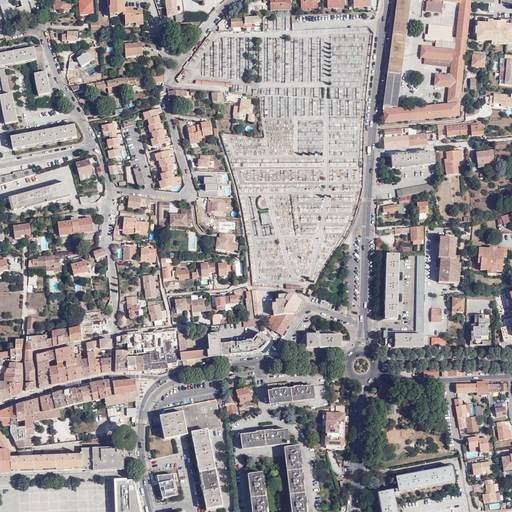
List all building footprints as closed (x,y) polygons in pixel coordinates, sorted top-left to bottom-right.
[(0,0),(0,3),(6,23),(32,15),(27,0),(0,0)] [(69,0),(58,0),(53,1),(54,9),(59,8),(59,9),(70,8),(69,0)] [(91,0),(79,0),(80,14),(93,13),(91,0)] [(123,0),(109,0),(110,7),(109,7),(110,15),(124,14),(125,23),(143,22),(142,9),(137,9),(137,11),(131,11),(131,8),(124,8),(123,0)] [(175,16),(176,22),(185,21),(184,14),(177,15),(175,0),(164,0),(167,17),(175,16)] [(274,4),(274,10),(291,9),(290,0),(269,0),(270,4),(274,4)] [(313,6),(313,9),(317,8),(317,0),(300,0),(301,7),(313,6)] [(458,116),(461,87),(465,50),(470,2),(470,0),(397,0),(388,75),(383,111),(383,112),(385,123),(458,116)] [(258,16),(230,18),(231,27),(244,27),(244,24),(255,23),(255,22),(258,22),(258,16)] [(91,29),(100,29),(99,21),(91,21),(91,29)] [(477,35),(476,38),(484,39),(484,41),(492,41),(506,42),(511,42),(511,25),(508,25),(505,25),(505,23),(500,22),(493,22),(488,22),(488,24),(485,24),(477,23),(477,27),(477,35)] [(77,41),(78,30),(60,30),(60,34),(62,34),(62,41),(77,41)] [(131,53),(142,52),(141,43),(125,44),(126,56),(131,56),(131,55),(131,53)] [(27,45),(23,46),(23,47),(21,48),(20,46),(17,47),(18,51),(13,52),(15,64),(36,60),(35,52),(34,48),(28,49),(27,45)] [(0,66),(15,64),(13,52),(7,53),(7,49),(3,50),(3,51),(0,51),(0,50),(0,66)] [(42,51),(35,52),(36,60),(39,73),(46,72),(42,51)] [(485,52),(473,51),(472,67),(483,68),(485,52)] [(501,71),(511,72),(511,60),(504,60),(503,68),(501,68),(501,71)] [(12,94),(11,89),(8,74),(6,68),(0,69),(0,73),(4,95),(12,94)] [(511,72),(501,71),(500,81),(505,81),(505,85),(511,85),(511,72)] [(47,77),(46,72),(39,73),(34,74),(39,96),(51,93),(49,87),(53,87),(53,83),(51,84),(50,81),(52,80),(51,77),(47,77)] [(153,83),(163,82),(162,74),(150,76),(151,81),(153,81),(153,83)] [(137,77),(125,79),(122,79),(118,79),(119,86),(136,84),(135,80),(137,80),(137,78),(137,77)] [(119,86),(118,79),(113,80),(113,81),(106,82),(108,88),(114,87),(119,86)] [(108,88),(106,82),(84,85),(85,89),(93,89),(93,90),(108,88)] [(330,88),(330,98),(343,98),(343,88),(338,88),(330,88)] [(181,89),(168,91),(170,101),(184,99),(182,90),(181,89)] [(222,92),(211,92),(212,101),(222,101),(222,92)] [(12,94),(4,95),(0,96),(6,124),(17,122),(16,114),(19,114),(18,109),(17,109),(16,106),(18,106),(17,101),(14,101),(12,94)] [(493,103),(501,104),(505,104),(505,107),(511,107),(511,98),(506,98),(506,96),(494,95),(494,97),(490,96),(489,105),(493,106),(493,103)] [(234,107),(233,115),(239,115),(239,113),(249,114),(248,121),(253,121),(254,114),(251,114),(252,105),(250,105),(251,100),(241,98),(240,107),(240,108),(234,107)] [(147,118),(158,115),(158,112),(161,112),(160,107),(143,112),(145,119),(147,118)] [(160,122),(158,115),(147,118),(149,125),(159,122),(160,122)] [(210,121),(205,122),(205,124),(201,124),(197,125),(199,138),(204,138),(203,136),(212,134),(210,121)] [(68,122),(64,123),(65,124),(62,125),(61,123),(58,124),(58,128),(53,129),(55,141),(76,137),(74,125),(69,126),(68,122)] [(159,122),(149,125),(148,125),(150,132),(151,131),(161,129),(159,122)] [(109,131),(109,135),(116,133),(115,128),(113,128),(113,123),(102,125),(103,132),(109,131)] [(460,131),(460,135),(469,135),(471,135),(471,136),(483,136),(482,126),(477,126),(477,124),(446,127),(447,136),(453,136),(453,132),(460,131)] [(200,142),(199,138),(197,125),(192,126),(192,125),(187,126),(189,134),(190,133),(191,136),(189,137),(191,144),(200,142)] [(35,145),(55,141),(53,129),(47,130),(47,126),(44,127),(44,128),(41,129),(41,127),(37,128),(37,132),(32,133),(35,145)] [(164,135),(162,128),(161,129),(151,131),(153,138),(164,135)] [(13,149),(35,145),(32,133),(27,135),(26,130),(22,131),(22,132),(19,133),(19,132),(16,132),(16,136),(11,137),(13,149)] [(116,133),(109,135),(110,138),(107,139),(108,146),(113,146),(119,144),(118,137),(117,137),(116,133)] [(165,138),(164,135),(153,138),(151,139),(153,146),(170,141),(168,137),(165,138)] [(426,135),(408,136),(409,146),(427,144),(426,135)] [(403,147),(402,137),(385,138),(384,138),(385,148),(403,147)] [(119,144),(113,146),(114,149),(108,150),(109,157),(120,155),(119,150),(120,150),(119,144)] [(159,160),(170,158),(169,155),(173,154),(172,149),(155,154),(157,161),(159,160)] [(492,151),(494,151),(494,149),(486,150),(486,152),(476,153),(477,155),(478,165),(478,168),(494,166),(493,159),(492,151)] [(395,157),(391,157),(392,168),(434,164),(433,153),(429,154),(429,151),(416,152),(416,155),(408,155),(408,153),(395,154),(395,157)] [(458,151),(446,152),(447,159),(447,161),(454,161),(459,160),(463,160),(462,151),(458,151)] [(198,167),(209,167),(209,155),(201,155),(200,160),(198,160),(198,167)] [(172,164),(170,158),(159,160),(161,167),(172,164)] [(447,161),(447,159),(445,160),(446,175),(456,174),(454,161),(447,161)] [(76,163),(79,175),(92,172),(89,160),(76,163)] [(172,164),(161,167),(163,173),(172,171),(174,170),(172,164)] [(116,166),(108,166),(110,174),(117,173),(116,166)] [(172,171),(163,173),(161,174),(163,181),(174,178),(172,171)] [(179,180),(178,177),(174,178),(163,181),(159,182),(161,189),(172,186),(171,182),(176,181),(179,180)] [(26,207),(68,195),(65,182),(10,197),(13,210),(26,207)] [(398,197),(435,191),(433,184),(397,190),(398,197)] [(69,195),(68,195),(26,207),(26,208),(70,197),(69,195)] [(412,195),(400,198),(401,199),(399,200),(399,204),(383,207),(384,213),(398,210),(402,209),(401,204),(412,202),(412,195)] [(140,208),(141,198),(129,197),(128,199),(128,207),(140,208)] [(150,203),(156,203),(157,202),(155,200),(145,199),(144,208),(149,209),(150,203)] [(229,203),(225,202),(210,201),(208,201),(207,213),(211,213),(211,211),(224,212),(225,207),(228,207),(229,203)] [(170,208),(170,202),(159,202),(159,227),(165,227),(165,223),(163,222),(163,220),(163,208),(170,208)] [(424,220),(424,214),(424,208),(427,208),(427,204),(417,204),(417,210),(419,210),(419,216),(415,216),(416,224),(419,224),(419,223),(424,223),(424,220)] [(186,223),(191,223),(191,216),(191,210),(181,210),(181,214),(179,214),(178,216),(176,216),(176,214),(171,214),(170,226),(186,226),(186,223)] [(270,223),(269,213),(261,214),(261,224),(270,223)] [(511,213),(502,216),(505,226),(511,224),(511,213)] [(78,222),(78,220),(77,217),(71,218),(71,221),(72,223),(67,223),(67,221),(58,222),(60,235),(69,234),(69,232),(83,230),(83,232),(93,231),(91,218),(84,219),(83,221),(78,222)] [(136,221),(136,219),(124,218),(123,230),(127,231),(128,228),(136,229),(136,221)] [(149,223),(136,221),(136,229),(135,234),(140,235),(140,231),(148,232),(149,223)] [(24,224),(22,225),(19,225),(14,226),(10,226),(12,236),(14,235),(15,238),(21,237),(20,235),(30,234),(29,224),(28,224),(28,222),(24,222),(24,224)] [(270,233),(274,232),(273,225),(262,226),(262,235),(270,234),(270,233)] [(423,240),(422,227),(410,228),(411,241),(412,241),(421,241),(423,240)] [(233,234),(220,232),(219,238),(216,238),(216,240),(218,240),(217,243),(216,243),(215,249),(226,250),(236,252),(238,244),(232,243),(233,234)] [(453,283),(453,281),(459,281),(460,264),(458,264),(458,260),(454,260),(456,239),(440,238),(439,258),(440,258),(439,282),(453,283)] [(137,248),(125,247),(123,260),(136,261),(137,248)] [(504,250),(497,249),(496,251),(493,251),(491,253),(491,254),(489,254),(489,249),(482,248),(481,256),(481,263),(480,270),(487,270),(495,271),(502,272),(503,257),(504,250)] [(96,259),(107,255),(105,249),(94,253),(95,257),(96,259)] [(148,261),(155,261),(155,252),(150,252),(149,250),(142,249),(141,262),(145,262),(146,259),(148,260),(148,261)] [(399,259),(399,255),(387,255),(385,319),(397,320),(397,315),(401,315),(402,303),(397,303),(398,293),(402,293),(402,281),(398,281),(398,272),(402,272),(403,259),(399,259)] [(46,266),(47,269),(54,269),(54,256),(46,257),(46,266)] [(423,349),(424,256),(417,256),(416,332),(388,332),(388,331),(384,331),(384,338),(385,338),(385,349),(423,349)] [(29,261),(28,267),(46,266),(46,257),(38,257),(38,259),(29,261)] [(77,260),(72,261),(72,264),(71,264),(74,274),(82,272),(83,273),(88,272),(85,261),(77,263),(77,260)] [(213,264),(214,273),(219,273),(219,275),(227,275),(226,263),(218,264),(218,263),(213,264)] [(214,273),(213,264),(201,264),(201,277),(209,277),(209,273),(214,273)] [(180,267),(176,267),(177,277),(179,277),(179,280),(185,279),(184,278),(189,278),(188,269),(180,270),(180,267)] [(36,275),(29,274),(28,285),(36,285),(36,275)] [(151,275),(144,275),(145,283),(146,282),(146,289),(144,289),(145,297),(155,297),(154,276),(151,276),(151,275)] [(255,318),(260,317),(262,317),(258,290),(252,290),(251,290),(255,318)] [(248,319),(254,318),(253,314),(252,314),(250,291),(249,291),(246,291),(247,298),(246,298),(247,307),(247,310),(248,319)] [(511,292),(509,293),(511,304),(511,325),(501,328),(504,342),(511,339),(511,292)] [(468,293),(467,299),(495,301),(495,294),(468,293)] [(238,295),(234,296),(220,297),(219,295),(215,296),(216,303),(216,307),(216,310),(225,309),(225,308),(225,304),(229,304),(239,303),(238,298),(238,295)] [(275,315),(276,315),(278,315),(291,314),(294,310),(295,311),(299,304),(298,303),(300,300),(297,299),(297,296),(294,295),(280,295),(281,300),(278,300),(274,300),(274,303),(272,303),(272,311),(273,311),(274,311),(275,311),(275,315)] [(452,299),(452,312),(456,312),(463,312),(464,298),(458,298),(457,299),(452,299)] [(192,309),(191,300),(191,299),(176,300),(176,309),(182,308),(186,308),(187,310),(192,309)] [(200,311),(205,311),(204,306),(204,299),(191,300),(192,309),(192,312),(198,311),(198,310),(200,310),(200,311)] [(138,309),(140,309),(139,306),(132,306),(131,305),(133,305),(133,303),(127,304),(128,310),(129,310),(129,316),(131,317),(132,318),(133,318),(134,317),(135,316),(139,315),(138,309)] [(161,320),(161,318),(160,314),(159,304),(147,306),(149,314),(150,314),(151,314),(152,321),(161,320)] [(441,322),(441,309),(431,309),(431,322),(441,322)] [(213,325),(218,324),(229,322),(229,319),(220,320),(220,321),(218,322),(217,314),(212,314),(213,325)] [(271,328),(282,335),(294,314),(291,314),(278,315),(271,328)] [(473,345),(481,345),(481,342),(490,342),(489,329),(487,329),(487,325),(489,325),(489,316),(478,315),(478,328),(473,328),(472,331),(471,331),(470,341),(473,341),(473,345)] [(244,327),(261,325),(260,317),(255,318),(254,318),(248,319),(243,320),(244,327)] [(180,353),(181,361),(222,356),(220,344),(218,325),(211,326),(211,329),(208,329),(211,350),(209,350),(186,352),(180,353)] [(78,341),(82,339),(80,327),(69,329),(69,334),(70,343),(78,341)] [(179,343),(180,353),(186,352),(183,329),(177,330),(179,343)] [(63,335),(63,330),(58,330),(52,332),(52,339),(53,347),(59,345),(58,338),(63,337),(63,335)] [(220,344),(222,356),(259,352),(270,340),(264,336),(262,334),(260,332),(258,335),(257,334),(252,339),(246,340),(246,341),(233,342),(230,342),(230,343),(220,344)] [(319,348),(319,332),(306,333),(299,344),(299,345),(301,346),(302,348),(319,348)] [(327,332),(319,332),(319,348),(341,348),(341,336),(332,335),(327,335),(327,332)] [(127,344),(127,335),(116,337),(116,345),(127,344)] [(25,351),(32,351),(31,343),(36,342),(36,337),(27,337),(26,345),(25,351)] [(108,350),(111,349),(111,346),(111,345),(112,341),(108,339),(99,341),(100,344),(100,347),(100,350),(108,350)] [(96,375),(94,350),(93,342),(86,344),(87,352),(88,357),(88,359),(88,364),(90,376),(96,375)] [(126,358),(127,358),(127,344),(116,345),(116,357),(126,358)] [(74,355),(72,347),(55,351),(56,360),(57,363),(65,362),(66,367),(75,365),(74,359),(74,355)] [(22,350),(15,349),(10,350),(10,352),(10,357),(10,359),(10,360),(20,361),(22,358),(22,350)] [(100,357),(100,355),(100,350),(94,350),(96,375),(102,374),(101,360),(99,360),(98,358),(100,357)] [(56,360),(55,351),(47,352),(48,361),(56,360)] [(48,361),(47,352),(37,355),(37,364),(48,362),(48,361)] [(81,358),(80,352),(78,352),(76,353),(77,359),(74,359),(75,365),(76,379),(83,378),(81,358)] [(136,371),(135,357),(127,358),(126,358),(127,363),(127,372),(136,371)] [(144,371),(142,357),(135,357),(136,371),(136,372),(144,371)] [(149,357),(142,357),(144,371),(154,370),(152,357),(149,358),(149,357)] [(83,378),(90,376),(88,364),(88,359),(83,360),(83,358),(81,358),(83,378)] [(177,368),(176,362),(176,358),(175,358),(164,359),(165,369),(172,368),(177,368)] [(110,372),(111,359),(101,360),(102,374),(110,372)] [(26,373),(35,372),(33,366),(32,362),(25,362),(26,373)] [(48,362),(37,364),(38,374),(49,371),(49,368),(49,363),(48,362)] [(65,362),(57,363),(57,364),(57,367),(60,383),(68,381),(66,367),(65,362)] [(115,372),(127,372),(127,363),(116,364),(115,372)] [(68,381),(76,379),(75,365),(66,367),(68,381)] [(49,371),(51,386),(60,384),(60,383),(57,367),(49,368),(49,371)] [(439,377),(438,369),(427,370),(423,370),(424,378),(439,377)] [(462,376),(461,369),(451,369),(442,369),(442,377),(447,377),(462,376)] [(49,371),(38,374),(39,389),(46,387),(51,386),(49,371)] [(26,384),(35,383),(35,372),(26,373),(26,384)] [(0,394),(1,401),(9,398),(11,389),(13,389),(14,384),(10,384),(3,383),(4,378),(4,376),(0,375),(0,394)] [(100,400),(105,398),(114,396),(113,396),(111,383),(107,380),(96,382),(98,393),(100,400)] [(130,393),(136,392),(136,380),(112,382),(114,396),(120,395),(130,393)] [(91,394),(98,393),(96,382),(92,383),(89,384),(90,386),(91,394)] [(270,404),(292,401),(290,389),(290,382),(267,385),(270,404)] [(488,385),(488,382),(482,382),(477,382),(477,385),(477,393),(477,396),(488,395),(488,393),(488,385)] [(35,390),(35,383),(26,384),(26,392),(26,391),(27,391),(34,390),(35,390)] [(21,389),(22,384),(14,384),(13,389),(11,389),(9,398),(21,394),(21,389)] [(477,393),(477,385),(472,385),(456,385),(456,394),(471,393),(473,393),(477,393)] [(83,398),(92,395),(91,394),(90,386),(80,388),(83,398)] [(290,389),(292,401),(314,399),(313,386),(290,389)] [(242,389),(236,391),(238,399),(239,399),(240,403),(246,402),(246,401),(252,400),(250,393),(249,393),(247,387),(242,389)] [(83,398),(80,388),(75,389),(79,404),(83,403),(84,403),(83,398)] [(64,391),(68,407),(73,405),(72,397),(70,390),(70,389),(64,391)] [(72,397),(73,405),(75,405),(79,404),(75,389),(70,390),(72,397)] [(60,402),(62,408),(68,407),(64,391),(58,393),(60,402)] [(52,394),(55,404),(60,402),(58,393),(58,392),(52,394)] [(106,406),(136,401),(136,392),(130,393),(120,395),(114,396),(105,398),(106,406)] [(93,401),(100,400),(98,393),(91,394),(92,395),(93,401)] [(50,411),(56,410),(55,404),(52,394),(47,396),(50,411)] [(43,413),(50,411),(47,396),(40,398),(43,412),(43,413)] [(442,405),(440,397),(433,398),(434,406),(442,405)] [(461,399),(454,400),(459,429),(468,428),(468,433),(479,432),(477,417),(466,419),(464,406),(462,406),(461,399)] [(193,434),(207,431),(222,428),(216,400),(164,410),(160,416),(162,424),(165,439),(193,434)] [(18,448),(27,447),(31,447),(30,435),(34,435),(33,427),(33,422),(46,419),(53,418),(61,417),(59,409),(56,410),(50,411),(43,413),(43,412),(39,413),(32,413),(31,401),(23,403),(25,421),(25,425),(25,430),(26,436),(25,440),(15,442),(18,448)] [(18,425),(25,425),(25,421),(23,403),(16,405),(17,421),(18,425)] [(13,438),(15,442),(25,440),(26,436),(25,430),(25,425),(18,425),(17,421),(16,405),(15,406),(11,407),(11,408),(9,408),(10,427),(10,429),(11,433),(11,434),(13,438)] [(229,409),(230,418),(236,416),(235,412),(237,412),(236,405),(226,406),(227,410),(229,409)] [(495,409),(496,417),(506,416),(505,407),(502,408),(495,409)] [(0,418),(3,426),(10,427),(9,408),(0,411),(0,418)] [(326,427),(325,446),(327,446),(326,449),(342,450),(342,447),(344,447),(344,435),(348,435),(348,430),(345,430),(345,422),(348,422),(348,417),(345,417),(345,414),(327,413),(326,416),(323,416),(323,427),(326,427)] [(499,441),(509,440),(508,432),(507,426),(505,426),(504,422),(496,423),(499,441)] [(264,432),(265,445),(289,443),(288,430),(264,432)] [(215,470),(207,431),(193,434),(201,473),(215,470)] [(242,448),(265,445),(264,432),(241,435),(242,448)] [(0,474),(2,474),(10,473),(10,457),(9,457),(9,456),(8,453),(9,452),(8,451),(9,449),(9,446),(8,444),(6,444),(6,441),(1,433),(0,433),(0,446),(1,448),(1,450),(0,450),(0,474)] [(469,449),(475,448),(480,447),(480,453),(489,452),(486,438),(479,440),(478,438),(467,439),(469,449)] [(93,471),(124,470),(123,453),(123,452),(124,452),(124,451),(130,451),(129,445),(122,446),(122,447),(100,448),(81,449),(82,466),(88,466),(88,467),(88,468),(91,467),(90,466),(93,466),(93,471)] [(288,472),(301,470),(300,458),(298,446),(285,448),(288,472)] [(10,457),(11,469),(21,468),(52,467),(82,466),(81,455),(80,455),(79,455),(79,456),(70,457),(70,455),(70,450),(44,451),(44,454),(40,454),(40,456),(40,458),(33,458),(33,457),(33,456),(10,457)] [(511,456),(502,457),(504,471),(511,470),(511,453),(511,454),(511,456)] [(487,472),(492,471),(491,462),(471,465),(473,475),(482,474),(482,472),(487,472)] [(396,477),(398,490),(399,493),(455,483),(452,467),(396,477)] [(223,506),(215,470),(201,473),(208,509),(223,506)] [(291,495),(304,494),(301,470),(288,472),(291,495)] [(249,475),(252,498),(265,497),(262,473),(249,475)] [(173,474),(157,476),(163,499),(177,496),(173,474)] [(117,481),(117,511),(140,511),(135,482),(134,481),(133,480),(117,481)] [(491,485),(490,480),(485,481),(487,494),(483,495),(485,504),(497,502),(495,492),(494,485),(491,485)] [(397,511),(394,494),(394,491),(377,493),(380,511),(397,511)] [(306,511),(304,494),(291,495),(293,511),(306,511)] [(266,511),(265,497),(252,498),(253,511),(266,511)]
